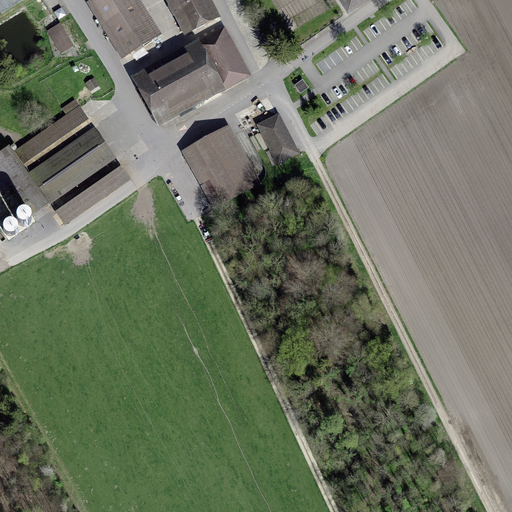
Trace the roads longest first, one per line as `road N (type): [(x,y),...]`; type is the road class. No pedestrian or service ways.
road 1 (track): [(490,511),(281,68)]
road 2 (unclassified): [(383,0),(161,149),(66,0)]
road 3 (track): [(214,254),(333,511)]
road 4 (track): [(161,149),(136,184),(0,269)]
road 5 (unknown): [(295,98),(435,0)]
